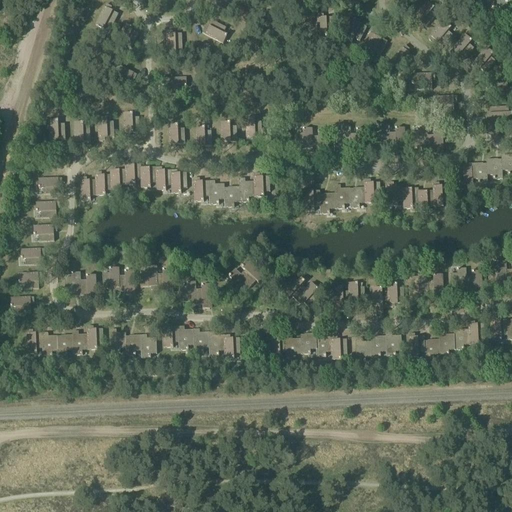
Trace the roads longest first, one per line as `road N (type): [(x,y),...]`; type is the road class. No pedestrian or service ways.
road 1 (track): [(511,431),(405,440),(196,431),(0,438)]
road 2 (track): [(0,172),(48,0)]
